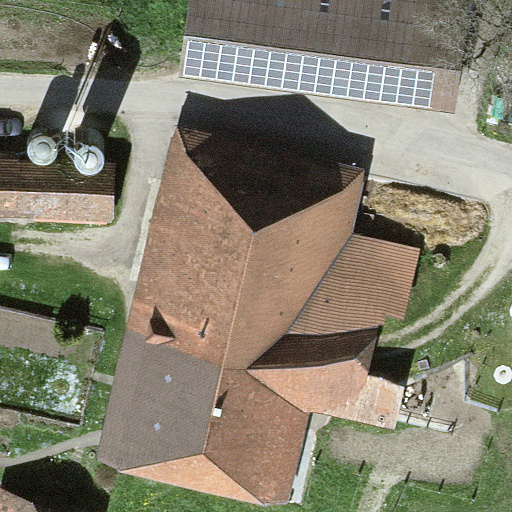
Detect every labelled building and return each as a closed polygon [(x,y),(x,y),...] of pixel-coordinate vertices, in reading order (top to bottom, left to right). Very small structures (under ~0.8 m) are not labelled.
[(204,0),(197,57),(395,86),(407,0),(204,0)] [(407,0),(395,86),(448,93),(461,0),(407,0)] [(421,252),(351,236),(364,179),(332,172),(334,165),(208,136),(141,434),(266,462),(282,391),(390,415),(400,371),(370,364),(383,307),(407,313),(421,252)] [(0,218),(40,220),(41,216),(117,218),(118,169),(0,165),(0,218)] [(58,511),(4,494),(0,506),(0,511),(58,511)]
